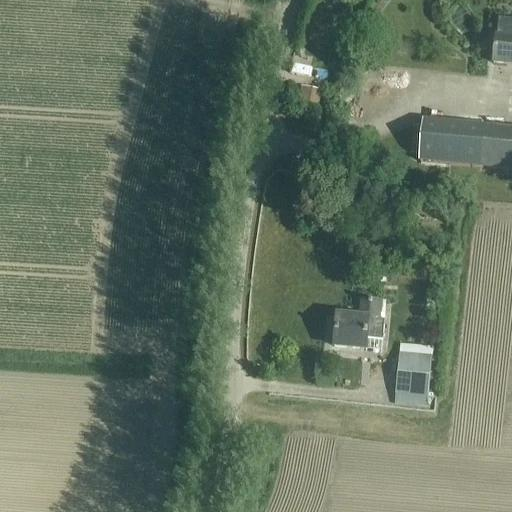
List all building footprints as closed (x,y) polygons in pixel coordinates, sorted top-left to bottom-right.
[(511,21),(510,35),(495,33),(491,61),(511,63),(511,21)] [(297,110),(318,116),(325,94),(303,87),(297,110)] [(511,173),(511,128),(423,118),(417,162),(511,173)] [(379,321),(380,302),(361,301),(359,321),(336,319),(334,348),(365,350),(366,340),(382,342),(383,322),(379,321)] [(399,355),(396,396),(428,399),(431,358),(399,355)]
